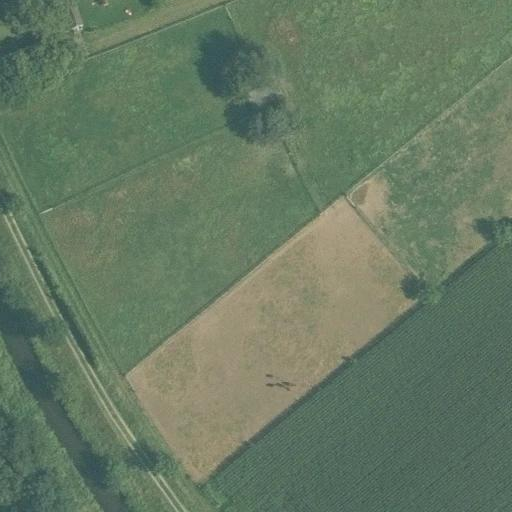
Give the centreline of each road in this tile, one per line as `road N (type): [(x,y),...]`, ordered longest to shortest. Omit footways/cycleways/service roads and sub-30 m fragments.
road 1 (track): [(0,133),(145,416),(210,511)]
road 2 (track): [(0,182),(58,306),(185,511)]
road 3 (track): [(71,511),(0,397)]
